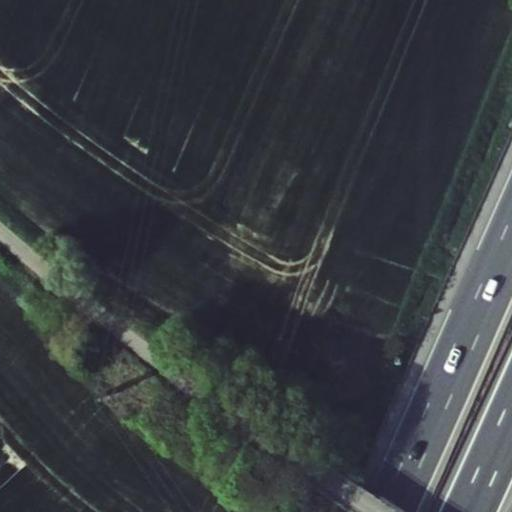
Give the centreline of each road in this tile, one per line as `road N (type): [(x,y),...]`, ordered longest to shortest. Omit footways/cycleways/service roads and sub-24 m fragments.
road 1 (residential): [(0,232),(131,340),(337,482)]
road 2 (motorway): [(511,238),(389,511)]
